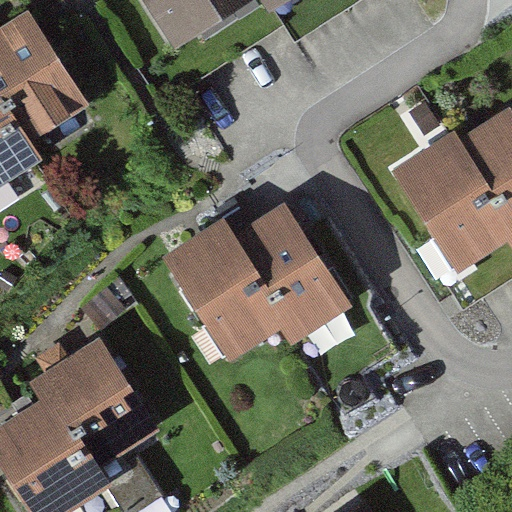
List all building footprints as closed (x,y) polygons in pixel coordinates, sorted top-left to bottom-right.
[(138,0),(173,57),(266,0),(138,0)] [(266,0),(274,13),(295,0),(266,0)] [(0,197),(61,161),(50,144),(105,111),(44,13),(0,39),(0,197)] [(511,118),(459,152),(511,235),(511,118)] [(456,276),(511,240),(511,235),(459,152),(451,140),(393,177),(456,276)] [(247,217),(181,255),(241,357),(300,322),(312,343),(368,310),(302,200),(254,228),(247,217)] [(177,432),(116,337),(44,383),(54,398),(0,432),(0,433),(51,511),(91,511),(137,483),(125,465),(177,432)] [(394,511),(385,496),(360,511),(394,511)]
